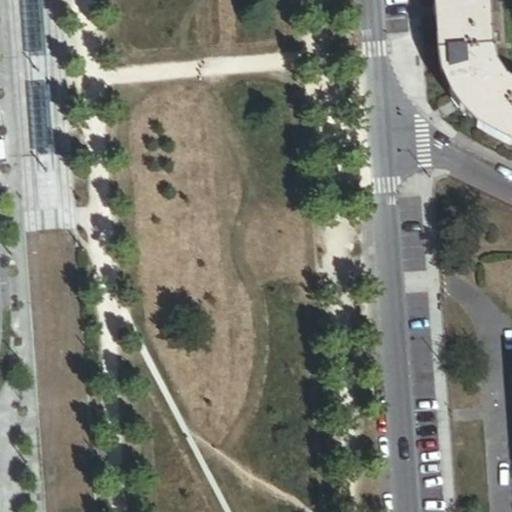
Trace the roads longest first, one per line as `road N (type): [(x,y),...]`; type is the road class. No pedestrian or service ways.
road 1 (residential): [(385,136),(411,511)]
road 2 (residential): [(511,185),(428,143),(385,136)]
road 3 (residential): [(376,0),(385,136)]
